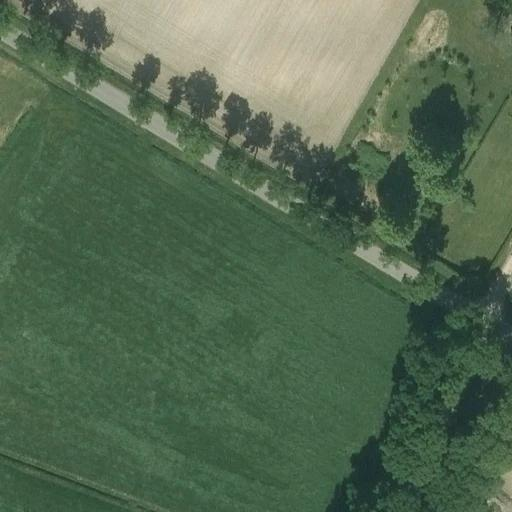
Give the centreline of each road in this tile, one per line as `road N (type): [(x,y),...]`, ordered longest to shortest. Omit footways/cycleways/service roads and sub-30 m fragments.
road 1 (tertiary): [(0,26),(492,328)]
road 2 (unclassified): [(407,511),(492,328)]
